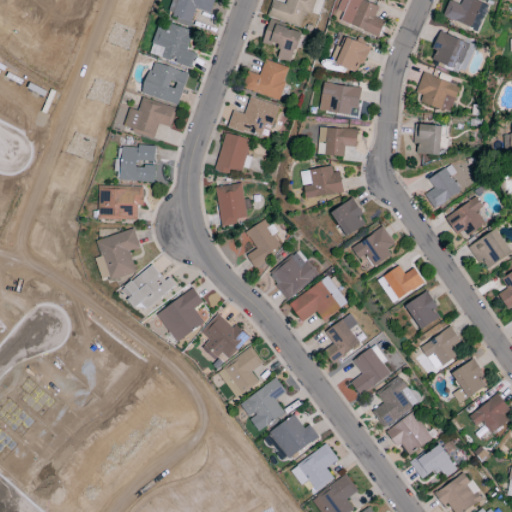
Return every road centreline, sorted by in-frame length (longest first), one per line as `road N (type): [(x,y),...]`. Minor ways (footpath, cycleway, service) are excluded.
road 1 (residential): [(413,511),(281,334),(213,266),(193,222),(189,191),(250,0)]
road 2 (residential): [(511,360),(389,183),(395,92),(427,0)]
